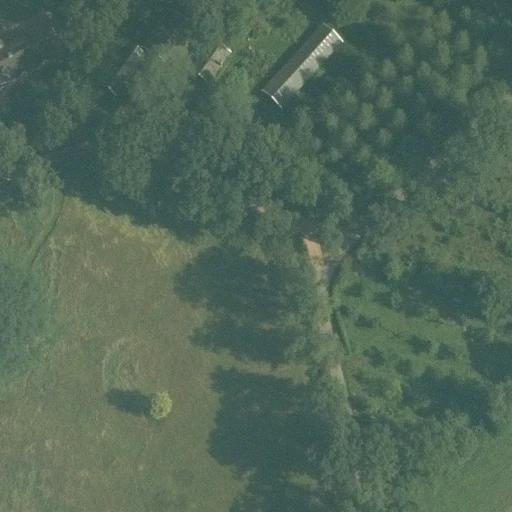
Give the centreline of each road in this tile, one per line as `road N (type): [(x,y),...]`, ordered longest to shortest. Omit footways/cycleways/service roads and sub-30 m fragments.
road 1 (unclassified): [(371,511),(319,302),(320,278),(355,233),(511,101)]
road 2 (track): [(0,181),(42,156),(106,146),(316,228),(355,233)]
